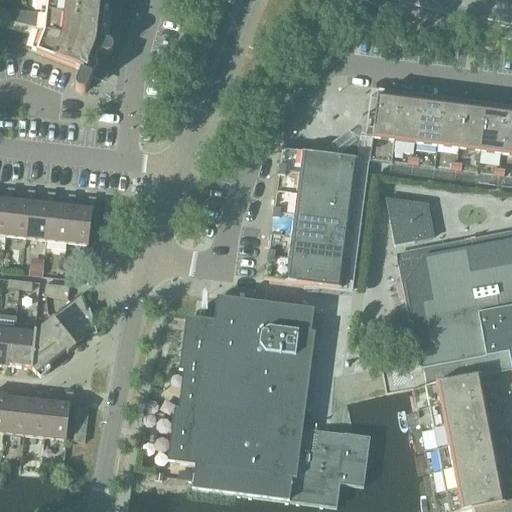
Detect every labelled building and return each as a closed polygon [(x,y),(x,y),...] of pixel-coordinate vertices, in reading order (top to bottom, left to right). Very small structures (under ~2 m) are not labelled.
[(32,52),(81,72),(76,86),(76,91),(78,94),(79,95),(81,95),(82,95),(84,94),(86,94),(87,93),(88,91),(93,78),(103,82),(103,74),(106,56),(108,56),(111,54),(113,51),(112,48),(111,46),(110,45),(108,44),(100,42),(97,54),(92,53),(94,47),(96,30),(97,30),(100,11),(98,11),(99,0),(47,0),(46,15),(9,11),(3,40),(32,51),(32,52)] [(108,13),(111,16),(126,17),(127,11),(108,9),(108,13)] [(111,16),(110,22),(127,24),(128,18),(126,17),(111,16)] [(110,22),(109,29),(125,31),(126,31),(127,24),(110,22)] [(125,31),(109,29),(106,31),(106,35),(124,37),(125,31)] [(511,182),(511,115),(377,98),(371,142),(393,145),(390,167),(511,182)] [(393,145),(371,142),(356,149),(336,158),(333,180),(354,182),(369,176),(390,167),(393,145)] [(263,281),(302,286),(340,291),(354,182),(333,180),(336,158),(280,151),(280,152),(264,280),(263,280),(263,281)] [(0,237),(6,238),(10,202),(13,203),(15,191),(7,190),(6,202),(0,201),(0,237)] [(6,238),(26,241),(30,204),(34,205),(35,193),(27,192),(26,204),(13,203),(10,202),(6,238)] [(26,241),(46,243),(50,207),(54,207),(55,195),(48,194),(46,206),(34,205),(30,204),(26,241)] [(46,243),(66,245),(70,209),(74,209),(75,197),(68,197),(67,208),(54,207),(50,207),(46,243)] [(70,209),(66,245),(88,248),(92,212),(94,212),(95,200),(88,199),(87,211),(74,209),(70,209)] [(419,209),(414,208),(406,208),(398,212),(394,220),(394,229),(398,236),(405,241),(414,242),(414,243),(433,240),(429,221),(428,221),(426,216),(423,212),(419,209)] [(423,371),(426,387),(479,377),(479,378),(499,375),(498,369),(510,367),(511,372),(511,241),(422,259),(418,266),(412,265),(407,268),(406,274),(409,279),(405,285),(421,371),(423,371)] [(7,290),(20,291),(20,283),(8,282),(7,290)] [(20,283),(20,291),(32,293),(33,285),(20,283)] [(44,298),(68,301),(69,288),(46,286),(44,298)] [(34,335),(30,371),(30,372),(32,372),(36,377),(89,335),(96,333),(89,311),(86,311),(82,295),(51,320),(52,321),(36,334),(34,334),(34,335)] [(363,489),(370,440),(344,436),(298,431),(314,312),(217,299),(213,323),(190,320),(183,373),(195,375),(190,413),(178,411),(171,464),(195,468),(192,491),(336,510),(339,486),(363,489)] [(199,304),(197,316),(209,317),(211,306),(199,304)] [(0,367),(11,369),(15,333),(0,331),(0,367)] [(11,369),(30,371),(34,335),(15,333),(11,369)] [(424,388),(428,409),(483,399),(479,378),(479,377),(426,387),(424,388)] [(65,406),(48,404),(44,440),(66,443),(70,407),(72,407),(73,395),(66,394),(65,406)] [(428,409),(432,431),(487,420),(483,399),(428,409)] [(28,402),(8,400),(4,436),(24,438),(28,402)] [(48,404),(28,402),(24,438),(44,440),(48,404)] [(76,407),(76,416),(87,418),(88,409),(76,407)] [(76,416),(75,425),(86,427),(87,418),(76,416)] [(432,431),(436,452),(491,441),(487,420),(432,431)] [(75,425),(73,434),(85,436),(86,427),(75,425)] [(85,436),(73,434),(73,443),(84,445),(85,436)] [(436,452),(440,473),(495,463),(491,441),(436,452)] [(440,473),(444,494),(499,484),(495,463),(440,473)] [(447,511),(470,511),(511,503),(511,502),(503,504),(499,484),(444,494),(447,511)] [(470,511),(511,511),(511,503),(470,511)]
